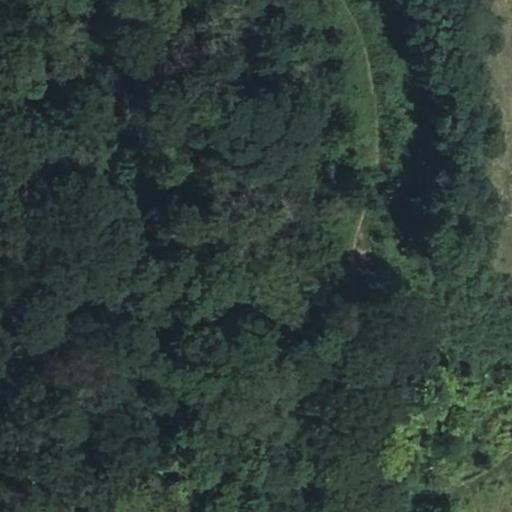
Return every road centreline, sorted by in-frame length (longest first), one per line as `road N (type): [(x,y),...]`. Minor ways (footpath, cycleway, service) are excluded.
road 1 (track): [(264,511),(289,411),(328,320),(371,132),(367,41),(339,0)]
road 2 (track): [(0,152),(12,210),(43,272),(46,335),(24,511)]
